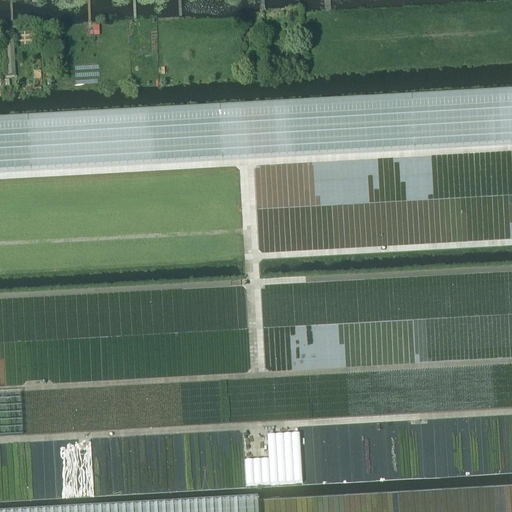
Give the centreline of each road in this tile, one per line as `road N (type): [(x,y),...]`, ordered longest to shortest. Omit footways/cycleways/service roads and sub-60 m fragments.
road 1 (track): [(0,242),(250,230),(251,257),(511,242)]
road 2 (track): [(0,439),(511,410)]
road 3 (track): [(511,268),(0,296)]
